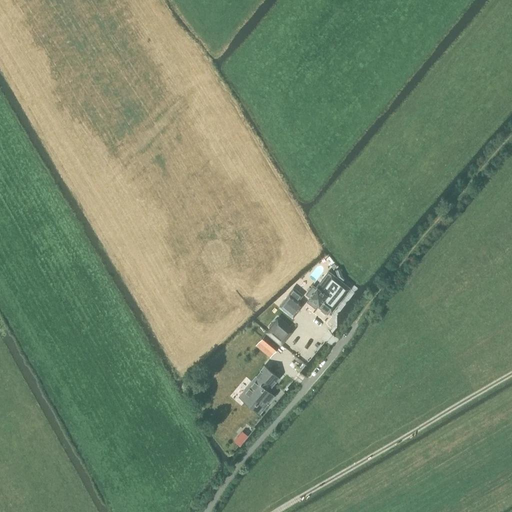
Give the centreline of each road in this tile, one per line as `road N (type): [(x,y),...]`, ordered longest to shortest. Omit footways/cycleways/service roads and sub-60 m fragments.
road 1 (track): [(277,511),(511,372)]
road 2 (unclassified): [(207,511),(358,322)]
